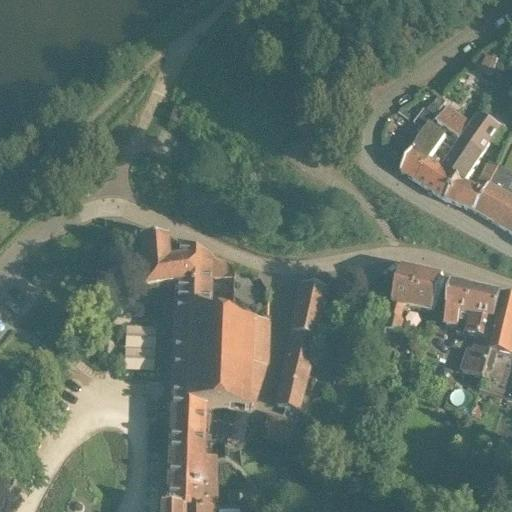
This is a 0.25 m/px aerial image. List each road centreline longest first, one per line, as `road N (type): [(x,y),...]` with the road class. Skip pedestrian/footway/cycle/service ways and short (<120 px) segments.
road 1 (residential): [(511,252),(390,183),(370,167),(362,134),(393,94),(511,7)]
road 2 (tertiary): [(511,287),(397,254),(291,269),(257,266),(207,246)]
road 3 (tertiary): [(0,274),(39,232),(103,208),(207,246)]
